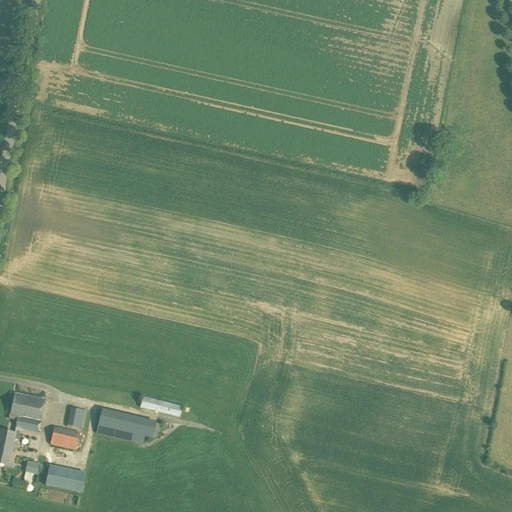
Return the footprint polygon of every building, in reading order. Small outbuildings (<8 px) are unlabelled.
[(10,452),(15,453),(17,440),(19,440),(21,431),(37,434),(44,401),(13,394),(8,419),(16,421),(14,434),(0,431),(0,444),(1,445),(0,449),(3,450),(2,450),(10,452)] [(179,418),(182,407),(142,397),(139,408),(179,418)] [(83,429),(87,411),(70,408),(66,425),(83,429)] [(152,439),(157,437),(162,425),(155,423),(156,422),(101,409),(95,434),(135,443),(134,444),(142,445),(144,437),(152,439)] [(76,450),(80,432),(54,427),(50,445),(76,450)] [(9,452),(10,452),(2,450),(3,450),(0,449),(1,445),(0,444),(0,464),(6,466),(9,452)] [(37,475),(39,464),(27,461),(24,472),(37,475)] [(81,494),(85,473),(49,465),(45,486),(81,494)]
